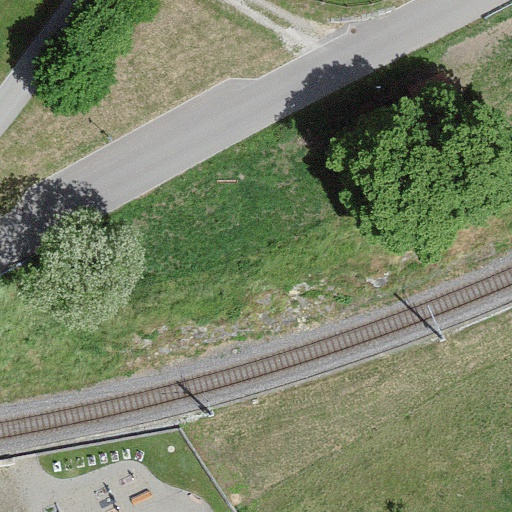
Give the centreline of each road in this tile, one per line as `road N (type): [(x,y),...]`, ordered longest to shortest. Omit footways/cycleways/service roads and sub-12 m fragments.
road 1 (residential): [(0,247),(464,0)]
road 2 (track): [(243,0),(354,55)]
